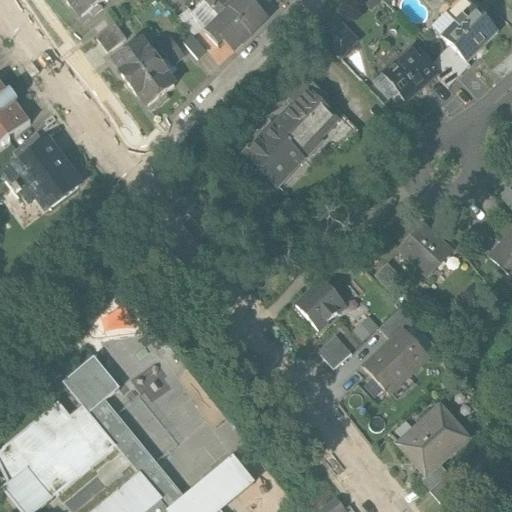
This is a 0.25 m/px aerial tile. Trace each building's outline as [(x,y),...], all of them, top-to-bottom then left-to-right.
[(63,0),(69,8),(71,6),(80,18),(103,0),(63,0)] [(226,13),(213,0),(205,0),(204,1),(221,18),(226,13)] [(232,7),(224,0),(213,0),(226,13),(226,12),(232,7)] [(231,0),(235,3),(232,7),(226,12),(249,35),(264,20),(251,7),(257,0),(231,0)] [(360,0),(369,9),(378,1),(377,0),(360,0)] [(472,5),(440,37),(448,46),(465,63),(466,62),(498,31),(472,5)] [(203,28),(188,9),(178,17),(193,35),(203,28)] [(249,35),(226,12),(226,13),(221,18),(205,34),(217,46),(222,40),(233,51),(249,35)] [(358,41),(335,18),(318,35),(340,58),(358,41)] [(125,39),(114,25),(96,40),(106,53),(125,39)] [(204,50),(191,35),(184,42),(196,57),(204,50)] [(171,40),(159,49),(165,57),(177,48),(171,40)] [(140,41),(113,62),(122,74),(120,75),(128,85),(157,63),(140,41)] [(465,63),(448,46),(438,57),(458,77),(469,66),(466,62),(465,63)] [(177,48),(165,57),(171,64),(182,55),(177,48)] [(401,56),(373,81),(388,99),(397,91),(405,99),(435,73),(436,72),(429,65),(416,50),(405,60),(401,56)] [(458,77),(438,57),(429,65),(436,72),(435,73),(447,87),(458,77)] [(173,85),(157,63),(128,85),(136,96),(137,95),(146,106),(173,85)] [(6,93),(0,85),(0,146),(29,124),(14,104),(17,102),(8,92),(6,93)] [(301,88),(296,88),(287,97),(294,104),(285,112),(286,113),(272,128),(271,127),(242,157),(260,174),(257,176),(257,181),(260,184),(265,184),(267,181),(276,189),(322,140),(320,139),(323,136),(337,121),(321,105),(325,101),(322,98),(323,96),(314,88),(313,90),(310,87),(305,92),(301,88)] [(355,131),(325,101),(321,105),(337,121),(323,136),(337,150),(355,131)] [(36,133),(12,152),(20,163),(44,144),(36,133)] [(77,188),(44,144),(20,163),(3,175),(12,188),(16,194),(17,194),(25,205),(38,195),(49,209),(77,188)] [(511,183),(499,195),(511,209),(511,183)] [(422,226),(400,250),(427,276),(450,252),(422,226)] [(511,232),(491,256),(511,274),(511,232)] [(385,263),(373,273),(385,286),(395,288),(402,282),(385,263)] [(366,290),(354,277),(346,283),(359,297),(366,290)] [(472,277),(455,293),(477,316),(494,300),(472,277)] [(322,279),(295,303),(317,329),(345,305),(322,279)] [(377,326),(367,315),(351,329),(361,341),(377,326)] [(436,349),(414,324),(362,369),(387,398),(429,361),(426,358),(436,349)] [(335,335),(315,353),(330,370),(351,352),(335,335)] [(93,361),(62,386),(82,410),(88,417),(104,404),(119,392),(93,361)] [(58,406),(2,452),(3,453),(0,454),(0,472),(7,488),(1,493),(17,511),(40,511),(53,502),(48,497),(52,494),(56,499),(115,450),(113,448),(114,447),(107,438),(106,439),(88,417),(82,410),(69,420),(58,406)] [(468,439),(440,408),(397,445),(409,459),(415,453),(422,461),(416,467),(425,477),(439,465),(468,439)] [(185,500),(170,511),(165,511),(139,478),(97,511),(219,511),(252,486),(232,461),(185,500)] [(425,477),(419,482),(428,492),(447,475),(439,465),(425,477)] [(447,475),(428,492),(443,509),(468,486),(461,478),(455,483),(447,475)] [(341,511),(332,500),(316,511),(341,511)]
